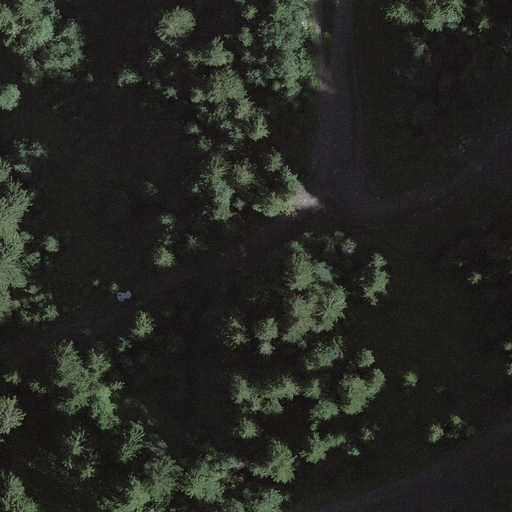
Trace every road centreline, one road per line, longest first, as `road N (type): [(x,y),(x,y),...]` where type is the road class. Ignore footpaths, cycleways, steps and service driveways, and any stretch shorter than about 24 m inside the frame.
road 1 (track): [(511,128),(414,212),(364,211),(347,190)]
road 2 (track): [(334,511),(473,447),(511,420)]
road 3 (track): [(344,122),(350,0)]
